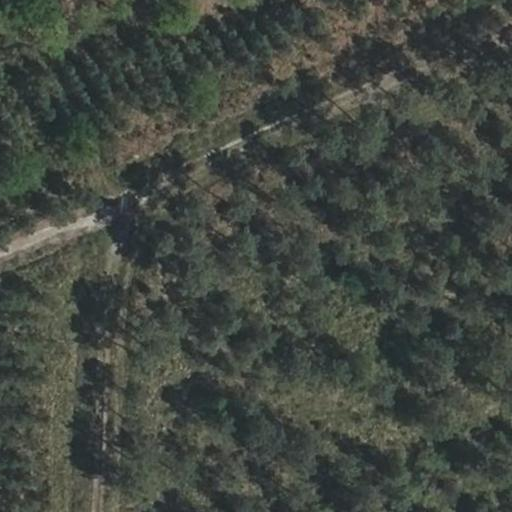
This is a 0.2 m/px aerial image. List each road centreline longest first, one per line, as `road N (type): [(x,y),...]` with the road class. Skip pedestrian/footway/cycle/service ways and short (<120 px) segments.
road 1 (track): [(108,192),(511,15)]
road 2 (track): [(99,511),(108,192)]
